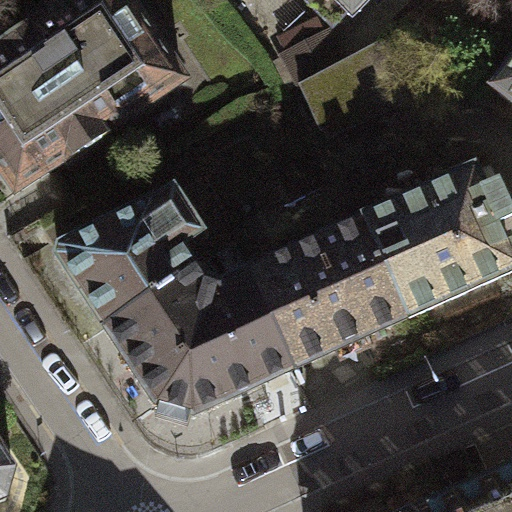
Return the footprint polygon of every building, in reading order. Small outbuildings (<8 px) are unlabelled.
[(126,0),(71,0),(0,47),(0,171),(15,194),(62,162),(65,166),(114,134),(111,130),(182,83),(126,0)] [(366,0),(336,0),(351,15),(366,0)] [(296,85),(348,58),(331,26),(326,29),(319,15),(279,36),(285,48),(279,52),(296,85)] [(348,58),(296,85),(325,142),(406,102),(377,44),(348,58)] [(511,67),(496,89),(511,101),(511,67)] [(474,172),(363,221),(407,317),(511,270),(511,207),(500,182),(482,190),(474,172)] [(60,261),(106,327),(193,269),(180,248),(199,234),(173,195),(155,205),(150,204),(60,249),(60,261)] [(363,221),(249,272),(293,368),(407,317),(363,221)] [(190,416),(293,368),(249,272),(218,287),(203,285),(193,269),(106,327),(156,405),(190,416)] [(13,473),(0,453),(0,505),(7,503),(13,473)] [(511,511),(511,469),(415,511),(511,511)]
